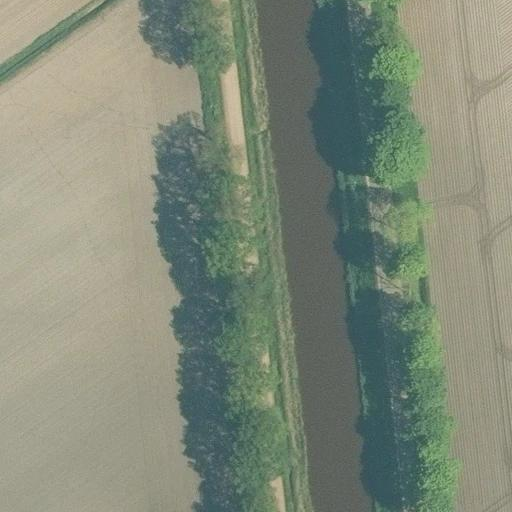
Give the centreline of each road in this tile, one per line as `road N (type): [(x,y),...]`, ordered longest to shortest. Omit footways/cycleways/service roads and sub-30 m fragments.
road 1 (tertiary): [(412,511),(357,0)]
road 2 (unclassified): [(271,511),(216,0)]
